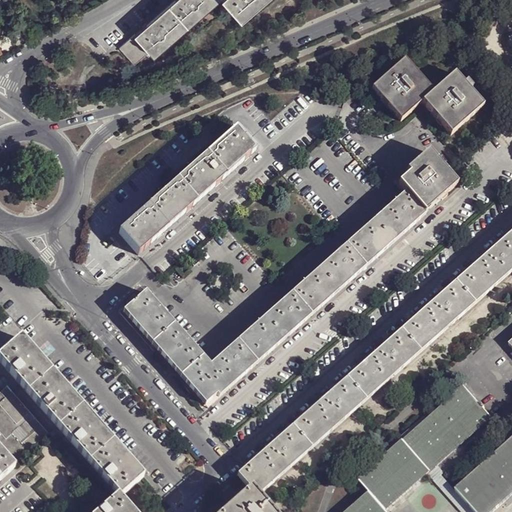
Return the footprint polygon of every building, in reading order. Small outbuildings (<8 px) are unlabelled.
[(155,55),(216,0),(173,0),(149,21),(136,33),(150,50),(155,55)] [(228,0),(242,16),(260,0),(228,0)] [(135,64),(150,50),(136,33),(120,47),(135,64)] [(435,94),(406,61),(373,90),(402,122),(411,114),(413,115),(419,109),(418,108),(423,103),(438,120),(436,121),(441,127),(443,125),(452,136),(484,108),(456,75),(435,94)] [(252,155),(255,152),(236,130),(119,233),(139,255),(156,240),(188,211),(215,188),(252,155)] [(395,182),(406,193),(425,215),(441,200),(442,201),(448,196),(447,194),(457,186),(428,153),(395,182)] [(129,301),(120,309),(121,310),(134,325),(160,356),(193,394),(205,408),(225,390),(265,355),(298,326),(322,305),(425,215),(406,193),(209,366),(145,292),(131,303),(129,301)] [(511,229),(495,244),(497,246),(511,232),(511,229)] [(251,463),(237,476),(249,489),(256,497),(511,270),(511,232),(497,246),(495,244),(467,269),(469,271),(442,295),(440,293),(413,317),(415,319),(387,343),(385,341),(358,365),(360,367),(333,391),(331,389),(304,413),(305,415),(277,440),(276,438),(250,461),(251,463)] [(442,295),(469,271),(467,269),(440,293),(442,295)] [(385,341),(387,343),(415,319),(413,317),(385,341)] [(21,339),(0,358),(0,362),(121,498),(144,479),(21,339)] [(358,365),(331,389),(333,391),(360,367),(358,365)] [(464,388),(358,482),(369,495),(384,511),(386,511),(428,476),(438,466),(491,418),(464,388)] [(0,448),(14,464),(49,434),(50,434),(13,392),(0,403),(0,448)] [(283,432),(276,438),(277,440),(305,415),(304,413),(296,420),(283,432)] [(495,511),(511,496),(511,440),(456,491),(474,511),(495,511)] [(0,482),(16,469),(0,450),(0,482)] [(240,470),(235,474),(237,476),(251,463),(250,461),(240,470)] [(428,476),(460,511),(474,511),(456,491),(441,476),(444,473),(438,466),(428,476)] [(269,511),(256,497),(249,489),(221,511),(269,511)] [(384,511),(369,495),(349,511),(384,511)] [(132,511),(121,498),(105,511),(132,511)]
